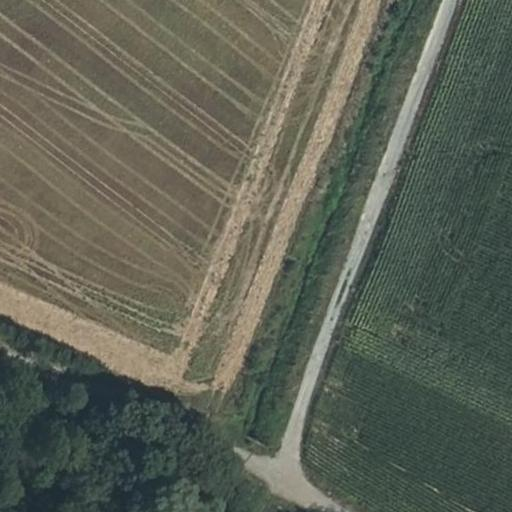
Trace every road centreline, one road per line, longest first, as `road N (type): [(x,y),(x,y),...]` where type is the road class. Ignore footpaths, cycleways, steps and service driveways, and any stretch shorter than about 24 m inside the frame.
road 1 (track): [(452,0),(265,511)]
road 2 (track): [(334,511),(282,479),(0,347)]
